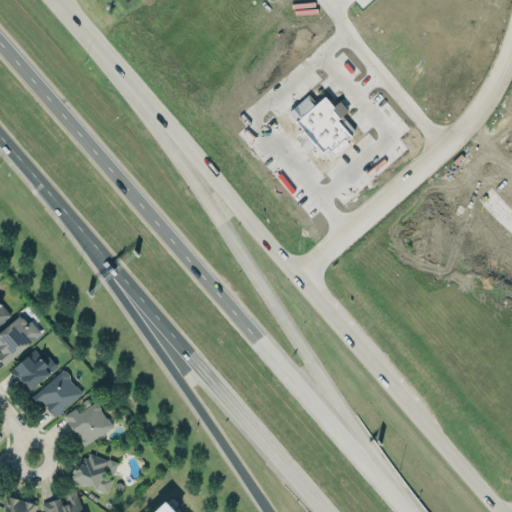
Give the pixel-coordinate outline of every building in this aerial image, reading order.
[(0,323),(11,313),(0,301),(0,323)] [(0,359),(4,364),(42,333),(31,320),(27,323),(20,315),(0,331),(0,359)] [(10,372),(35,350),(53,371),(29,393),(10,372)] [(31,395),(62,370),(65,371),(84,393),(56,417),(42,401),(38,404),(31,395)] [(64,416),(76,408),(79,412),(85,408),(81,402),(88,398),(92,404),(96,400),(112,424),(112,428),(84,446),(64,416)] [(108,492),(113,476),(118,462),(87,452),(83,465),(75,462),(70,481),(108,492)] [(0,478),(8,488),(0,494),(0,478)] [(83,511),(76,490),(62,495),(62,496),(42,503),(44,511),(83,511)] [(34,511),(37,504),(7,495),(2,511),(34,511)] [(177,511),(167,500),(153,511),(177,511)]
